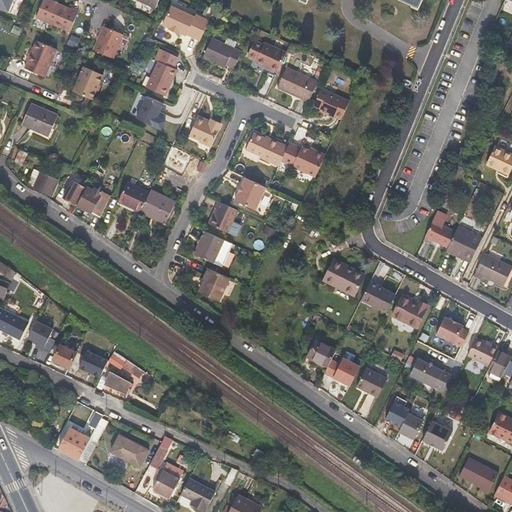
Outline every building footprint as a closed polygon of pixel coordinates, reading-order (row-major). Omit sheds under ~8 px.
[(0,0),(0,8),(7,11),(12,0),(0,0)] [(69,32),(77,12),(71,9),(71,10),(46,0),(44,0),(37,18),(69,32)] [(136,0),(154,8),(157,0),(121,0),(122,0),(121,0),(136,0)] [(422,2),(422,0),(397,0),(411,7),(413,5),(419,8),(422,2)] [(200,40),(209,22),(195,15),(194,17),(171,7),(162,24),(169,27),(168,29),(178,34),(179,31),(185,34),(186,33),(200,40)] [(113,59),(123,36),(103,27),(92,51),(113,59)] [(72,35),(68,44),(76,48),(80,38),(72,35)] [(241,52),(233,48),(236,43),(227,38),(224,44),(211,38),(202,58),(223,68),(224,66),(232,70),(241,52)] [(45,77),(56,50),(36,41),(31,53),(29,53),(25,61),(27,62),(24,69),(45,77)] [(277,73),(286,53),(265,43),(263,45),(255,41),(247,55),(257,59),(255,63),(277,73)] [(164,96),(176,69),(173,67),(176,60),(175,56),(162,49),(158,48),(154,58),(158,60),(145,87),(154,91),(164,96)] [(99,84),(103,75),(83,67),(72,92),(92,100),(96,92),(98,91),(100,87),(99,84)] [(308,102),(318,82),(285,67),(276,87),(308,102)] [(334,119),(336,116),(343,119),(350,103),(322,89),(313,108),(328,116),(334,119)] [(159,115),(160,112),(164,104),(147,96),(137,118),(161,129),(165,120),(160,118),(159,115)] [(48,136),(57,116),(30,105),(22,124),(48,136)] [(212,146),(221,126),(222,123),(211,118),(209,121),(197,115),(188,134),(212,146)] [(279,164),(286,148),(270,140),(269,142),(252,134),(245,150),(259,156),(260,158),(278,166),(279,164)] [(325,156),(315,152),(310,150),(308,153),(289,144),(286,148),(279,164),(282,163),(315,179),(325,156)] [(486,166),(501,173),(508,177),(511,167),(511,156),(494,148),(486,166)] [(13,163),(21,167),(28,153),(20,149),(13,163)] [(202,175),(206,165),(200,163),(196,172),(202,175)] [(102,174),(105,168),(99,165),(96,170),(102,174)] [(58,181),(41,173),(35,170),(28,184),(35,187),(34,188),(51,196),(58,181)] [(254,210),(264,187),(243,178),(234,200),(254,210)] [(77,205),(86,189),(72,182),(63,198),(77,205)] [(141,212),(149,193),(127,182),(118,200),(141,212)] [(100,217),(110,196),(94,188),(93,190),(87,187),(86,189),(77,205),(100,217)] [(165,223),(175,202),(151,191),(149,193),(141,212),(165,223)] [(227,234),(237,210),(218,201),(214,209),(216,210),(209,226),(227,234)] [(448,248),(456,233),(448,229),(442,226),(446,217),(437,212),(434,218),(425,237),(448,248)] [(471,263),(482,238),(468,232),(458,227),(456,233),(448,248),(447,252),(471,263)] [(222,267),(233,244),(204,231),(193,255),(222,267)] [(492,281),(501,262),(484,254),(473,275),(480,279),(482,276),(492,281)] [(364,274),(347,266),(334,260),(324,281),(354,295),(364,274)] [(502,286),(511,267),(501,262),(492,281),(502,286)] [(217,302),(228,278),(210,269),(204,281),(206,282),(205,286),(202,285),(199,293),(217,302)] [(386,313),(395,296),(370,282),(361,299),(386,313)] [(401,298),(400,300),(391,317),(416,329),(426,308),(418,303),(416,306),(401,298)] [(0,331),(18,340),(27,320),(0,306),(0,331)] [(462,329),(463,327),(445,317),(435,335),(461,348),(469,333),(462,329)] [(42,350),(52,329),(36,321),(28,339),(37,343),(35,347),(42,350)] [(488,365),(496,349),(497,346),(490,343),(489,345),(476,339),(468,355),(488,365)] [(327,367),(336,350),(316,340),(307,356),(327,367)] [(68,369),(75,353),(60,346),(52,362),(68,369)] [(502,376),(511,358),(496,349),(488,365),(486,367),(502,376)] [(100,377),(107,360),(86,350),(78,367),(100,377)] [(399,362),(402,354),(394,350),(390,358),(399,362)] [(122,362),(113,354),(107,360),(117,368),(122,362)] [(442,392),(450,375),(418,359),(409,375),(442,392)] [(138,372),(126,363),(122,367),(135,377),(138,372)] [(376,399),(385,380),(365,370),(355,389),(376,399)] [(123,394),(126,388),(123,386),(123,385),(118,383),(120,379),(115,377),(114,379),(108,375),(100,392),(117,399),(120,392),(123,394)] [(99,418),(101,414),(95,412),(85,430),(91,433),(95,425),(99,418)] [(413,439),(422,420),(407,413),(398,432),(413,439)] [(511,443),(511,421),(498,414),(489,432),(511,443)] [(83,463),(105,422),(99,418),(95,425),(91,433),(88,439),(77,459),(83,463)] [(451,430),(436,423),(431,420),(422,440),(442,450),(446,443),(451,430)] [(77,459),(88,439),(69,428),(57,449),(76,460),(77,459)] [(138,467),(147,450),(118,435),(109,452),(138,467)] [(161,441),(159,445),(166,449),(171,440),(163,437),(161,441)] [(157,468),(166,449),(159,445),(150,464),(157,468)] [(180,457),(177,463),(186,467),(188,460),(180,457)] [(490,469),(476,463),(467,458),(457,476),(480,488),(477,490),(487,495),(498,473),(490,469)] [(167,463),(163,470),(180,479),(183,472),(167,463)] [(231,485),(238,471),(233,468),(225,482),(231,485)] [(170,498),(180,479),(163,470),(154,489),(170,498)] [(511,504),(511,479),(503,475),(493,494),(511,504)] [(203,511),(204,511),(215,492),(189,479),(181,494),(191,500),(188,504),(203,511)] [(257,511),(260,508),(236,495),(227,511),(257,511)]
